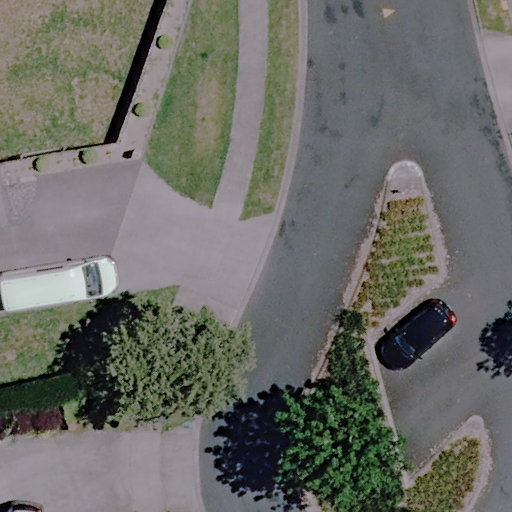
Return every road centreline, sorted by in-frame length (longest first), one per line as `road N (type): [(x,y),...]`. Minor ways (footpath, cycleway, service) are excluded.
road 1 (residential): [(259,511),(254,448),(264,406),(333,249),(360,146)]
road 2 (residential): [(372,37),(461,138),(511,327)]
